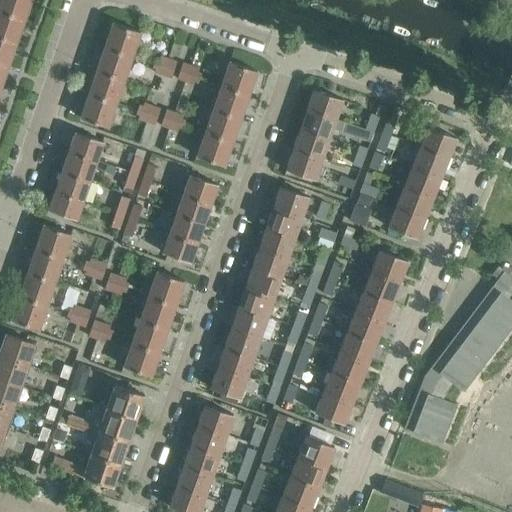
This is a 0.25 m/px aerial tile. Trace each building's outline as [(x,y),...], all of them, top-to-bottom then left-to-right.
[(0,0),(0,10),(24,19),(30,0),(0,0)] [(0,10),(0,36),(16,42),(24,19),(0,10)] [(112,22),(104,45),(132,55),(140,31),(112,22)] [(0,36),(0,62),(8,65),(16,42),(0,36)] [(104,45),(96,69),(124,79),(132,55),(104,45)] [(155,58),(154,62),(174,69),(176,61),(160,56),(159,59),(155,58)] [(229,61),(221,84),(249,94),(257,70),(229,61)] [(174,69),(154,62),(152,67),(156,68),(154,72),(171,77),(174,69)] [(182,62),(180,70),(199,77),(201,73),(197,71),(198,68),(182,62)] [(96,69),(88,93),(116,102),(124,79),(96,69)] [(199,77),(180,70),(177,78),(193,84),(194,80),(198,81),(199,77)] [(221,84),(213,108),(240,118),(249,94),(221,84)] [(313,89),(307,109),(335,119),(342,99),(313,89)] [(116,102),(88,93),(80,117),(108,126),(116,102)] [(139,105),(137,110),(157,117),(160,108),(144,102),(143,106),(139,105)] [(213,108),(205,132),(232,141),(240,118),(213,108)] [(166,109),(163,117),(183,124),(185,120),(181,118),(182,114),(166,109)] [(307,109),(300,129),(328,138),(335,119),(307,109)] [(157,117),(137,110),(136,113),(140,115),(138,118),(154,124),(157,117)] [(365,128),(373,131),(379,117),(371,113),(365,128)] [(183,124),(163,117),(160,125),(177,131),(178,127),(182,128),(183,124)] [(387,118),(382,132),(390,135),(395,121),(387,118)] [(335,119),(331,128),(340,131),(344,122),(335,119)] [(428,127),(420,147),(447,157),(455,138),(428,127)] [(362,128),(358,138),(368,141),(371,131),(362,128)] [(300,129),(293,149),(321,158),(328,138),(300,129)] [(75,132),(68,151),(96,161),(103,141),(75,132)] [(232,141),(205,132),(196,155),(224,165),(232,141)] [(390,135),(382,132),(376,147),(384,151),(390,135)] [(420,147),(412,166),(440,177),(447,157),(420,147)] [(321,158),(293,149),(286,168),(314,178),(321,158)] [(366,152),(358,149),(352,164),(360,167),(366,152)] [(68,151),(62,170),(90,180),(96,161),(68,151)] [(369,166),(377,170),(383,155),(374,151),(369,166)] [(134,156),(129,171),(137,174),(143,159),(134,156)] [(148,163),(142,179),(151,181),(156,166),(148,163)] [(412,166),(404,186),(432,197),(440,177),(412,166)] [(62,170),(55,189),(83,199),(90,180),(62,170)] [(137,174),(129,171),(124,186),(132,189),(137,174)] [(366,172),(359,191),(374,197),(378,189),(369,186),(373,174),(366,172)] [(189,174),(182,194),(210,203),(217,184),(189,174)] [(337,183),(352,188),(355,180),(340,175),(337,183)] [(151,181),(142,179),(137,194),(145,197),(151,181)] [(280,186),(273,207),(301,216),(308,196),(280,186)] [(404,186),(396,206),(424,217),(432,197),(404,186)] [(83,199),(55,189),(48,209),(76,218),(83,199)] [(360,192),(356,203),(368,207),(372,197),(360,192)] [(182,194),(176,213),(204,223),(210,203),(182,194)] [(121,195),(116,211),(124,213),(129,198),(121,195)] [(315,216),(324,219),(329,204),(321,201),(315,216)] [(134,203),(128,218),(137,221),(142,206),(134,203)] [(354,203),(349,219),(361,223),(367,207),(354,203)] [(424,217),(396,206),(388,226),(416,237),(424,217)] [(273,207),(266,227),(294,236),(301,216),(273,207)] [(124,213),(116,211),(111,226),(119,229),(124,213)] [(176,213),(169,232),(197,242),(204,223),(176,213)] [(137,221),(128,218),(123,234),(131,236),(137,221)] [(43,224),(35,247),(63,257),(71,233),(43,224)] [(266,227),(259,247),(287,256),(294,236),(266,227)] [(324,238),(321,246),(330,249),(336,233),(321,227),(318,236),(324,238)] [(197,242),(169,232),(162,251),(190,261),(197,242)] [(343,236),(340,244),(355,249),(358,241),(343,236)] [(511,323),(511,238),(504,258),(503,258),(500,265),(506,270),(425,376),(405,427),(440,441),(455,404),(441,398),(444,391),(452,380),(463,389),(511,323)] [(330,249),(321,246),(316,261),(324,264),(330,249)] [(35,247),(27,271),(55,281),(63,257),(35,247)] [(259,247),(252,267),(280,276),(287,256),(259,247)] [(379,250),(371,270),(399,281),(407,260),(379,250)] [(85,260),(84,264),(104,271),(107,263),(90,257),(89,261),(85,260)] [(334,262),(328,276),(336,280),(342,265),(334,262)] [(104,271),(84,264),(82,269),(86,270),(85,274),(101,279),(104,271)] [(252,267),(245,287),(273,296),(280,276),(252,267)] [(371,270),(363,290),(391,301),(399,281),(371,270)] [(27,271),(19,295),(47,304),(55,281),(27,271)] [(156,271),(148,294),(176,304),(184,280),(156,271)] [(310,278),(307,286),(315,289),(321,274),(312,271),(310,278)] [(110,272),(107,280),(127,287),(128,283),(125,281),(126,278),(110,272)] [(300,275),(297,282),(307,286),(310,278),(300,275)] [(336,280),(328,276),(322,292),(331,295),(336,280)] [(127,287),(107,280),(104,289),(121,294),(122,290),(126,291),(127,287)] [(315,289),(307,286),(302,301),(310,304),(315,289)] [(245,287),(238,307),(266,316),(273,296),(245,287)] [(363,290),(355,310),(383,321),(391,301),(363,290)] [(148,294),(140,318),(167,328),(176,304),(148,294)] [(47,304),(19,295),(11,319),(38,328),(47,304)] [(319,302),(313,317),(321,320),(327,305),(319,302)] [(69,307),(68,312),(88,318),(91,310),(74,304),(73,308),(69,307)] [(238,307),(231,327),(259,336),(266,316),(238,307)] [(298,310),(292,325),(301,328),(306,313),(298,310)] [(355,310),(347,331),(375,341),(383,321),(355,310)] [(88,318),(68,312),(66,316),(70,317),(69,321),(85,326),(88,318)] [(321,320),(313,317),(308,332),(316,335),(321,320)] [(140,318),(131,342),(159,351),(167,328),(140,318)] [(94,319),(91,328),(111,335),(112,330),(109,328),(110,325),(94,319)] [(301,328),(292,325),(287,340),(295,343),(301,328)] [(231,327),(224,347),(252,356),(259,336),(231,327)] [(111,335),(91,328),(88,336),(104,341),(106,337),(109,338),(111,335)] [(347,331),(339,351),(367,362),(375,341),(347,331)] [(6,333),(0,349),(0,355),(27,365),(35,343),(6,333)] [(159,351),(131,342),(123,365),(151,375),(159,351)] [(304,343),(298,358),(306,361),(312,346),(304,343)] [(224,347),(217,367),(245,376),(252,356),(224,347)] [(283,350),(278,365),(286,368),(292,353),(283,350)] [(339,351),(331,371),(359,382),(367,362),(339,351)] [(0,355),(0,378),(20,386),(27,365),(0,355)] [(306,361),(298,358),(293,373),(301,376),(306,361)] [(60,376),(67,378),(71,367),(63,364),(60,376)] [(286,368),(278,365),(272,380),(280,383),(286,368)] [(245,376),(217,367),(210,387),(238,396),(245,376)] [(331,371),(323,391),(351,402),(359,382),(331,371)] [(74,376),(69,392),(80,395),(84,385),(81,378),(74,376)] [(0,378),(0,402),(13,407),(20,386),(0,378)] [(106,407),(136,417),(144,394),(114,384),(112,391),(106,407)] [(283,399),(291,402),(297,387),(289,384),(283,399)] [(52,397),(60,399),(64,388),(56,385),(52,397)] [(265,400),(274,403),(279,388),(271,385),(265,400)] [(351,402),(323,391),(315,412),(343,422),(351,402)] [(0,402),(0,425),(6,428),(13,407),(0,402)] [(204,404),(197,424),(225,434),(232,414),(204,404)] [(45,417),(53,420),(57,408),(49,406),(45,417)] [(92,428),(98,430),(128,440),(136,417),(106,407),(101,421),(95,418),(93,423),(92,428)] [(66,423),(76,427),(77,424),(81,425),(83,420),(69,414),(66,423)] [(77,424),(76,427),(90,432),(92,428),(93,423),(83,420),(81,425),(77,424)] [(197,424),(190,445),(218,454),(225,434),(197,424)] [(38,438),(46,441),(50,429),(42,426),(38,438)] [(249,442),(258,445),(263,430),(255,427),(249,442)] [(52,438),(52,440),(62,443),(66,432),(56,428),(54,431),(52,438)] [(271,428),(266,443),(274,446),(279,431),(271,428)] [(98,430),(90,453),(120,463),(128,440),(98,430)] [(306,435),(298,455),(326,466),(334,446),(306,435)] [(274,446),(266,443),(260,458),(268,461),(274,446)] [(190,445),(183,465),(211,475),(218,454),(190,445)] [(247,447),(242,463),(250,466),(255,450),(247,447)] [(31,459),(39,462),(43,450),(35,448),(31,459)] [(120,463),(90,453),(85,468),(54,457),(50,468),(60,471),(59,473),(65,475),(66,471),(75,474),(76,474),(112,487),(120,463)] [(298,455),(290,475),(318,486),(326,466),(298,455)] [(250,466),(242,463),(236,477),(244,480),(250,466)] [(183,465),(176,485),(204,495),(211,475),(183,465)] [(256,469),(251,483),(259,486),(265,472),(256,469)] [(290,475),(282,495),(310,506),(318,486),(290,475)] [(380,491),(419,506),(423,494),(384,479),(380,491)] [(259,486),(251,483),(245,499),(254,502),(259,486)] [(198,511),(204,495),(176,485),(169,505),(188,511),(198,511)] [(232,488),(227,502),(235,505),(241,491),(232,488)] [(282,495),(275,511),(307,511),(310,506),(282,495)] [(232,511),(235,505),(227,502),(223,511),(232,511)] [(424,502),(422,511),(439,511),(441,505),(424,502)]
